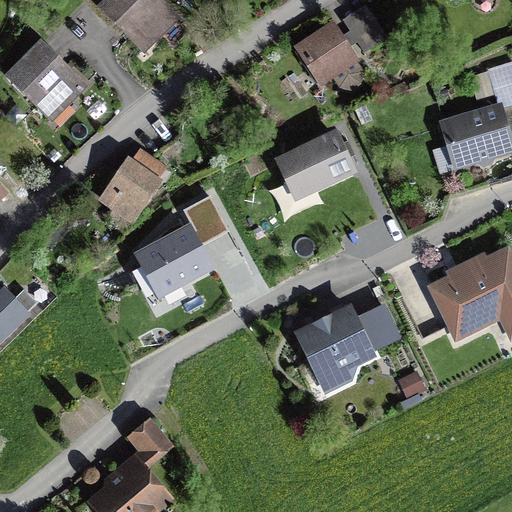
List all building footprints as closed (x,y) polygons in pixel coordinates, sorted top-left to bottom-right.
[(100,0),(98,2),(139,47),(172,17),(156,0),(100,0)] [(386,36),(363,0),(338,16),(345,27),(336,33),(328,20),(291,42),(314,79),(330,69),(341,87),(362,74),(343,43),(354,37),(363,50),(386,36)] [(82,79),(39,38),(0,77),(43,119),(82,79)] [(511,100),(440,121),(451,161),(511,143),(511,100)] [(337,132),(277,161),(296,200),(356,171),(337,132)] [(163,171),(130,152),(100,201),(133,221),(163,171)] [(188,223),(130,255),(158,304),(217,273),(188,223)] [(511,269),(502,248),(427,284),(446,325),(491,303),(506,334),(511,330),(511,269)] [(2,287),(0,289),(0,333),(24,311),(2,287)] [(333,315),(297,332),(320,379),(399,341),(381,304),(352,318),(347,308),(333,315)] [(152,424),(133,437),(152,464),(171,452),(152,424)] [(131,461),(86,499),(96,511),(140,511),(160,496),(131,461)]
